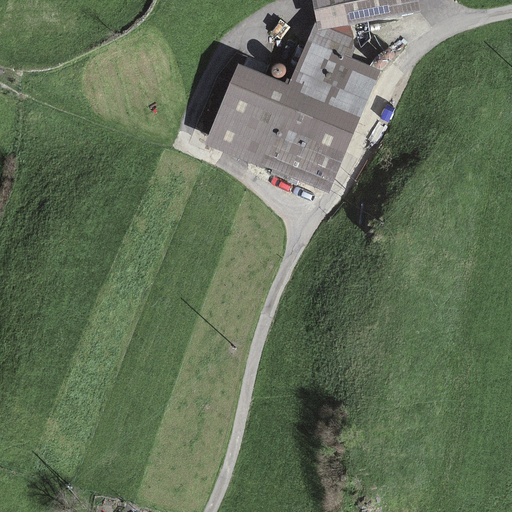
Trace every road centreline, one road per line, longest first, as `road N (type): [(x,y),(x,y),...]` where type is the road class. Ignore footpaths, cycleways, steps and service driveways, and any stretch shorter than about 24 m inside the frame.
road 1 (track): [(209,511),(241,434),(264,314),(299,240),(326,205)]
road 2 (track): [(511,12),(460,24),(418,51),(342,192),(326,205)]
